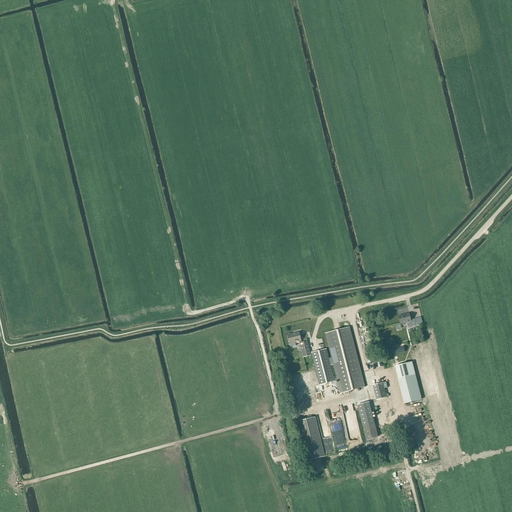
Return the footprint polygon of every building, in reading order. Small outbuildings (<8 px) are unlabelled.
[(411,320),(409,313),(398,316),(400,324),(409,322),(410,327),(423,324),(421,317),(411,320)] [(365,387),(350,327),(325,333),(332,361),(330,362),(326,349),(311,353),(310,353),(307,341),(301,342),(301,341),(299,332),(287,335),(290,344),(299,341),(300,343),(299,343),(303,357),(311,355),(312,355),(320,385),(335,381),(331,365),(333,365),(340,394),(365,387)] [(405,404),(421,400),(412,362),(395,366),(405,404)] [(377,400),(387,397),(383,383),(373,385),(377,400)] [(366,440),(378,437),(375,424),(369,402),(357,405),(366,440)] [(308,461),(324,457),(315,417),(298,421),(308,461)] [(343,431),(333,433),(337,448),(347,446),(343,431)]
